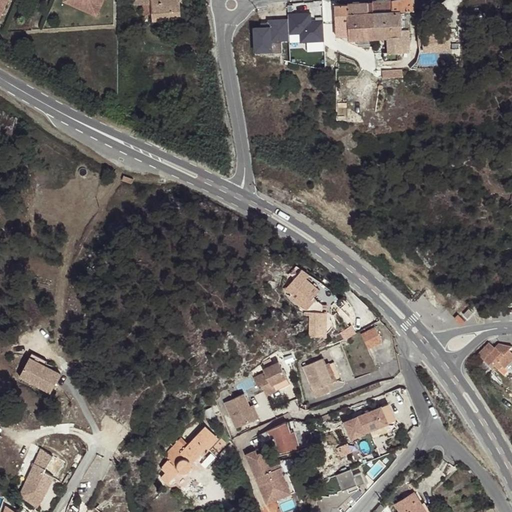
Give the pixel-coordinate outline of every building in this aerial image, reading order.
[(103,0),(74,0),(82,3),(80,8),(97,15),(103,0)] [(181,19),(179,0),(133,0),(134,5),(143,5),(151,4),(152,14),(153,21),(181,19)] [(423,7),(428,5),(427,0),(395,0),(392,1),(372,1),(373,3),(373,13),(400,12),(406,12),(407,12),(409,11),(414,10),(423,7)] [(323,14),(316,8),(296,3),(293,15),(321,21),(323,14)] [(373,13),(373,3),(335,5),(336,15),(373,13)] [(143,15),(152,14),(151,4),(143,5),(143,15)] [(321,21),(293,15),(271,11),(269,20),(256,17),(256,21),(254,31),(268,33),(269,22),(291,26),(291,20),(321,26),(321,21)] [(401,30),(400,12),(373,13),(373,39),(387,38),(402,38),(402,30),(401,30)] [(373,39),(373,13),(336,15),(337,37),(349,37),(349,40),(373,39)] [(320,34),(321,26),(291,20),(291,26),(290,27),(320,34)] [(449,51),(449,26),(418,26),(418,51),(449,51)] [(320,52),(322,39),(280,30),(277,43),(310,50),(320,52)] [(410,53),(409,30),(407,30),(402,30),(402,38),(387,38),(388,53),(395,53),(398,53),(410,53)] [(318,59),(320,52),(310,50),(309,57),(318,59)] [(398,61),(398,53),(395,53),(388,53),(384,53),(385,61),(398,61)] [(403,77),(403,70),(382,71),(383,78),(403,77)] [(133,179),(124,176),(122,180),(132,184),(132,182),(133,179)] [(327,307),(317,301),(317,302),(314,298),(316,296),(302,284),(306,279),(309,275),(302,270),(285,290),(291,296),(289,297),(300,306),(301,305),(307,310),(306,310),(307,312),(305,311),(305,315),(311,315),(310,336),(326,337),(327,307)] [(335,294),(330,289),(324,285),(309,275),(306,279),(320,291),(334,301),(337,297),(335,294)] [(320,291),(306,279),(302,284),(316,296),(320,291)] [(472,313),(469,310),(464,315),(467,318),(472,313)] [(462,325),(465,322),(458,314),(455,318),(462,325)] [(344,337),(355,331),(352,324),(340,331),(344,337)] [(382,342),(375,327),(361,335),(368,349),(382,342)] [(494,347),(489,343),(478,354),(491,368),(494,365),(499,369),(502,366),(505,368),(511,360),(511,352),(509,350),(511,346),(498,343),(494,347)] [(32,353),(19,377),(50,394),(61,374),(45,366),(48,361),(32,353)] [(333,382),(325,365),(323,359),(303,367),(316,398),(331,392),(328,384),(333,382)] [(265,373),(254,379),(257,386),(260,385),(266,396),(277,390),(274,384),(287,378),(279,362),(263,370),(265,373)] [(337,381),(329,363),(325,365),(333,382),(337,381)] [(274,384),(277,390),(290,384),(287,378),(274,384)] [(255,420),(249,406),(244,394),(225,403),(236,428),(255,420)] [(388,404),(372,410),(344,422),(351,439),(364,433),(379,427),(388,423),(396,420),(388,404)] [(259,418),(253,405),(249,406),(255,420),(259,418)] [(215,417),(211,408),(204,411),(208,420),(215,417)] [(299,448),(295,432),(290,433),(286,422),(267,431),(259,435),(263,442),(275,437),(280,453),(299,448)] [(190,464),(206,447),(208,449),(218,438),(205,426),(187,445),(181,438),(173,447),(171,449),(165,459),(167,461),(161,468),(165,473),(161,477),(167,483),(179,470),(179,471),(181,472),(184,473),(185,473),(186,472),(188,471),(189,470),(190,469),(191,467),(191,465),(190,464)] [(171,449),(173,447),(164,457),(165,459),(171,449)] [(287,495),(280,477),(284,476),(280,467),(273,470),(268,459),(264,452),(261,453),(259,449),(246,454),(256,478),(262,476),(264,483),(259,485),(267,504),(287,495)] [(43,497),(54,478),(64,463),(53,455),(46,468),(37,464),(33,468),(30,474),(29,475),(24,487),(34,491),(43,497)] [(338,508),(350,496),(349,493),(359,489),(358,486),(365,483),(361,472),(354,475),(351,469),(336,475),(342,490),(338,491),(338,493),(329,494),(329,496),(320,496),(316,499),(316,511),(331,511),(333,508),(338,508)] [(473,478),(467,470),(461,474),(468,483),(473,478)] [(264,483),(262,476),(256,478),(259,485),(264,483)] [(291,493),(284,476),(280,477),(287,495),(291,493)] [(43,497),(34,491),(28,501),(39,506),(43,497)] [(422,511),(419,507),(423,505),(414,492),(395,504),(400,511),(422,511)]
